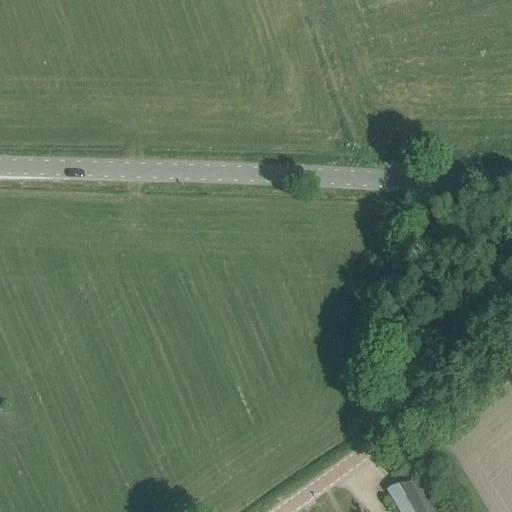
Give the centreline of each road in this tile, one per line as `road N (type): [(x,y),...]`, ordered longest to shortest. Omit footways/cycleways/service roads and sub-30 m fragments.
road 1 (unclassified): [(511,178),(0,166)]
road 2 (unclassified): [(281,511),(511,327)]
